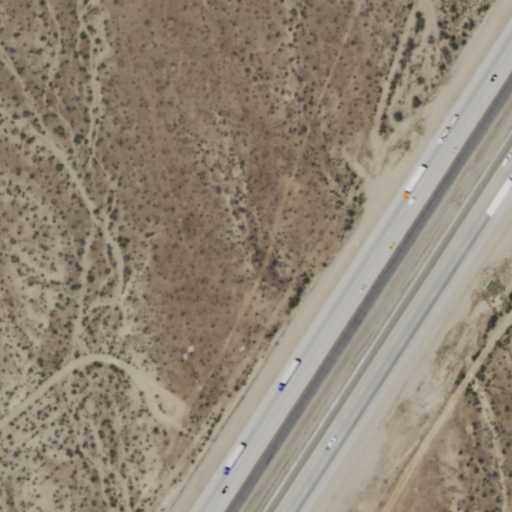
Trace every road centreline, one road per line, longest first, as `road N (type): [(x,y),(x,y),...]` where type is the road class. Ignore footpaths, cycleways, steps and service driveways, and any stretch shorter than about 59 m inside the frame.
road 1 (motorway): [(511,45),(206,511)]
road 2 (motorway): [(288,511),(511,169)]
